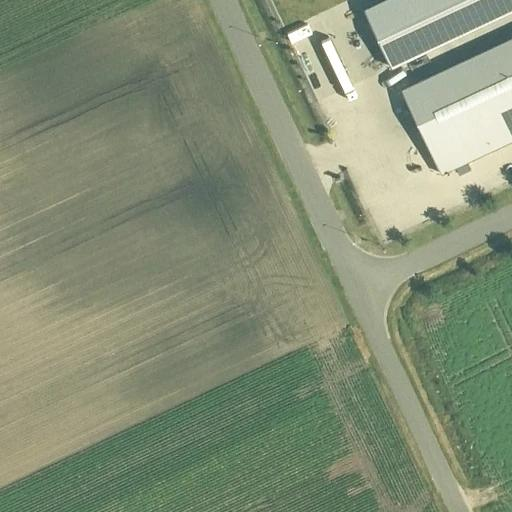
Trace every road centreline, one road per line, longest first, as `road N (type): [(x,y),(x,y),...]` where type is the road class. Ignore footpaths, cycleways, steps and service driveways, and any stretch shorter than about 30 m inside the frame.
road 1 (unclassified): [(225,0),(362,292)]
road 2 (unclassified): [(362,292),(463,511)]
road 3 (residential): [(362,292),(511,221)]
